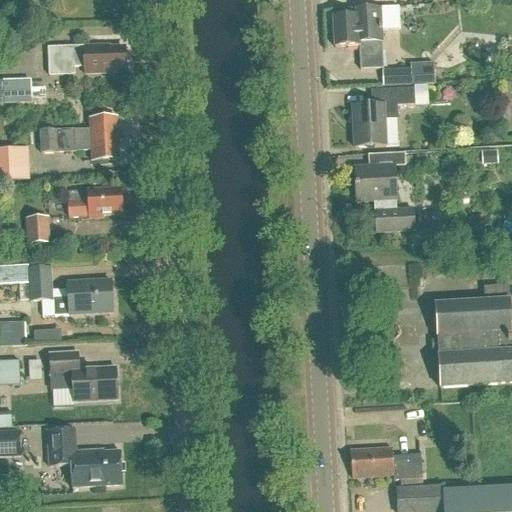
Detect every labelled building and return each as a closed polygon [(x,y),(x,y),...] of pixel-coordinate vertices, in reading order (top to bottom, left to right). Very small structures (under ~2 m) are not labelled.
[(360,72),(383,71),(381,32),(399,31),(397,10),(379,10),(356,12),(356,18),(333,19),(334,50),(359,49),(360,72)] [(108,48),(48,51),(49,78),(74,77),(74,70),(84,70),(84,77),(109,76),(109,72),(126,71),(125,52),(108,52),(108,48)] [(412,88),(434,88),(433,66),(411,66),(411,71),(381,73),(382,90),(412,88)] [(31,84),(1,85),(2,107),(32,106),(31,84)] [(370,93),(371,108),(352,109),(354,150),(385,149),(384,122),(397,122),(397,108),(415,107),(414,91),(370,93)] [(74,132),(40,134),(41,156),(76,155),(76,154),(91,153),(92,164),(119,163),(116,120),(89,121),(90,132),(74,133),(74,132)] [(28,151),(0,151),(0,184),(30,183),(28,151)] [(496,153),(482,155),(483,168),(497,167),(496,153)] [(375,215),(376,236),(414,234),(413,213),(396,214),(396,203),(394,169),(354,171),(356,205),(375,204),(376,215),(375,215)] [(87,194),(68,195),(68,205),(69,221),(89,219),(89,222),(104,221),(103,219),(122,218),(120,192),(87,193),(87,194)] [(25,222),(26,248),(49,247),(48,221),(25,222)] [(28,269),(0,270),(0,289),(29,288),(28,272),(28,269)] [(29,288),(30,304),(52,303),(50,271),(28,272),(29,288)] [(111,284),(67,286),(68,301),(53,302),(54,319),(69,318),(113,316),(111,284)] [(484,305),(434,308),(439,391),(511,386),(511,299),(509,299),(508,288),(483,290),(484,305)] [(24,326),(0,327),(0,350),(25,349),(24,326)] [(34,345),(60,344),(59,332),(33,334),(34,345)] [(117,403),(116,371),(78,373),(77,356),(49,357),(51,379),(72,377),(73,405),(117,403)] [(0,388),(19,388),(18,364),(0,364),(0,388)] [(75,433),(47,434),(49,470),(70,469),(72,491),(122,489),(120,454),(91,456),(91,454),(76,455),(75,433)] [(0,459),(19,459),(19,435),(0,435),(0,459)] [(393,479),(393,483),(422,481),(420,457),(392,459),(392,451),(350,454),(352,482),(393,479)] [(511,511),(511,489),(443,494),(443,490),(396,492),(397,511),(511,511)]
